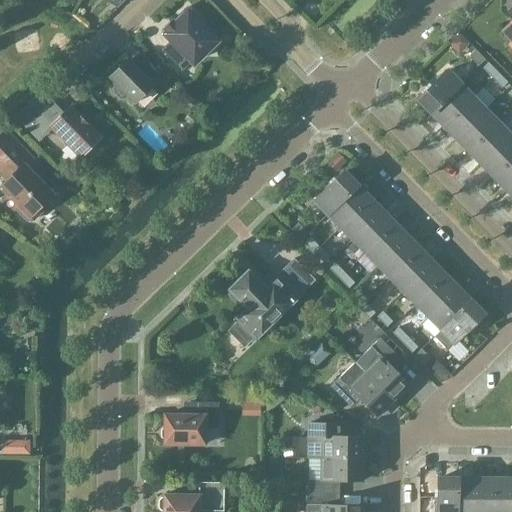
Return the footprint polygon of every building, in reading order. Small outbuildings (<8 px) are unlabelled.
[(201,21),(187,7),(177,16),(180,19),(175,24),(172,21),(163,29),(166,32),(165,34),(170,40),(160,49),(181,71),(191,61),(193,63),(214,41),(198,24),(201,21)] [(511,12),(510,15),(511,17),(511,19),(500,31),(510,42),(507,45),(511,50),(511,12)] [(478,66),(484,60),(475,50),(468,56),(478,66)] [(127,60),(109,77),(117,85),(114,88),(114,92),(120,98),(124,98),(127,95),(134,103),(152,86),(155,90),(164,81),(148,64),(139,72),(127,60)] [(491,78),(497,72),(487,63),(482,68),(491,78)] [(430,113),(459,84),(446,71),(417,99),(430,113)] [(501,88),(507,82),(497,72),(491,78),(501,88)] [(443,126),(472,97),(459,84),(430,113),(443,126)] [(70,107),(63,114),(51,102),(45,108),(35,97),(15,116),(26,128),(35,119),(47,132),(51,128),(79,157),(85,151),(88,154),(96,145),(94,143),(99,137),(70,107)] [(455,138),(484,110),(472,97),(443,126),(455,138)] [(468,151),(497,123),(484,110),(455,138),(468,151)] [(481,164),(509,136),(497,123),(468,151),(481,164)] [(132,142),(154,153),(161,139),(139,128),(132,142)] [(4,131),(0,135),(0,172),(7,180),(0,186),(0,187),(19,207),(16,210),(26,220),(32,220),(43,210),(40,207),(52,195),(31,173),(36,169),(36,163),(4,131)] [(493,177),(511,158),(511,138),(509,136),(481,164),(493,177)] [(506,190),(511,183),(511,158),(493,177),(506,190)] [(327,214),(356,185),(343,172),(314,200),(327,214)] [(340,227),(369,198),(356,185),(327,214),(340,227)] [(352,239),(381,211),(369,198),(340,227),(352,239)] [(365,252),(394,224),(381,211),(352,239),(365,252)] [(291,230),(300,240),(307,233),(298,223),(291,230)] [(378,265),(406,237),(394,224),(365,252),(378,265)] [(390,278),(419,250),(406,237),(378,265),(390,278)] [(313,253),(319,247),(309,238),(304,243),(313,253)] [(313,253),(323,263),(329,257),(319,247),(313,253)] [(403,291),(432,263),(419,250),(390,278),(403,291)] [(276,319),(276,318),(314,280),(293,258),(274,277),(276,280),(266,290),(247,271),(242,276),(239,276),(237,277),(235,278),(233,279),(231,281),(230,283),(229,285),(229,287),(228,288),(228,290),(228,292),(229,293),(229,295),(230,296),(230,297),(231,298),(233,299),(234,300),(236,302),(237,302),(239,303),(241,303),(247,309),(235,321),(237,323),(229,330),(244,345),(252,338),(253,340),(262,331),(265,331),(267,330),(269,329),(271,328),(273,326),(274,325),(274,323),(275,322),(275,321),(276,319)] [(338,278),(344,273),(334,263),(329,269),(338,278)] [(415,304),(444,275),(432,263),(403,291),(415,304)] [(338,278),(348,288),(354,283),(344,273),(338,278)] [(428,317),(457,288),(444,275),(415,304),(428,317)] [(441,329),(469,301),(457,288),(428,317),(441,329)] [(359,309),(365,303),(355,293),(349,299),(359,309)] [(329,313),(310,294),(295,308),(313,327),(329,313)] [(441,330),(434,337),(447,350),(454,343),(483,315),(469,301),(441,329),(441,330)] [(369,318),(373,314),(374,313),(365,303),(359,309),(369,318)] [(376,317),(386,327),(391,321),(382,311),(376,317)] [(401,343),(407,337),(397,327),(392,333),(401,343)] [(401,343),(411,353),(417,347),(407,337),(401,343)] [(370,347),(355,362),(364,372),(393,402),(404,392),(402,390),(408,385),(388,365),(397,356),(379,338),(370,347)] [(421,349),(414,356),(424,366),(430,359),(421,349)] [(393,402),(364,372),(355,362),(330,387),(347,405),(356,396),(376,416),(382,410),(383,412),(393,402)] [(161,430),(160,437),(164,439),(164,444),(204,444),(204,427),(217,427),(218,402),(192,402),(192,415),(164,415),(164,428),(161,430)] [(260,403),(243,404),(243,420),(261,420),(260,403)] [(361,444),(361,436),(340,436),(340,424),(308,423),(308,458),(321,458),(363,459),(364,444),(361,444)] [(363,473),(363,459),(321,458),(321,480),(308,480),(307,493),(333,493),(333,481),(361,481),(361,473),(363,473)] [(455,511),(456,479),(437,478),(436,511),(455,511)] [(473,511),(474,479),(456,479),(455,511),(473,511)] [(491,511),(492,479),(474,479),(473,511),(491,511)] [(509,511),(510,479),(492,479),(491,511),(509,511)] [(159,501),(159,507),(160,510),(163,510),(162,511),(198,511),(199,511),(223,511),(223,482),(198,482),(198,495),(163,495),(163,498),(161,498),(159,501)] [(333,505),(333,493),(307,493),(307,511),(360,511),(361,506),(333,505)] [(301,511),(302,496),(275,496),(274,511),(301,511)]
